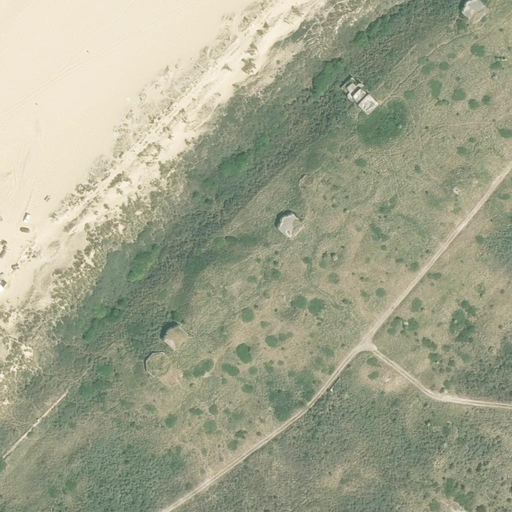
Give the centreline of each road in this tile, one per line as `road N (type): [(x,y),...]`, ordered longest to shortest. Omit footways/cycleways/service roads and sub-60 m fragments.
road 1 (track): [(165,511),(319,398),(511,165)]
road 2 (track): [(360,344),(436,398),(511,407)]
